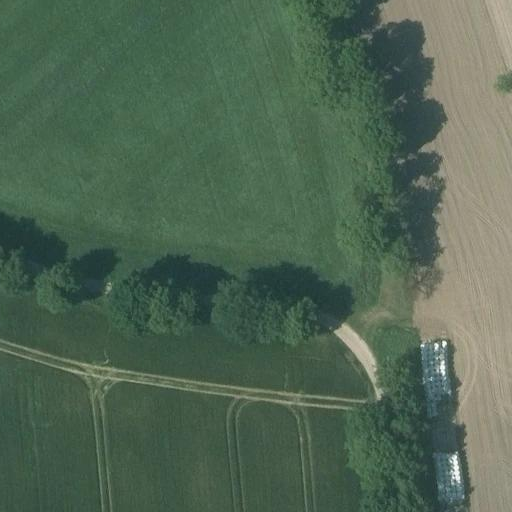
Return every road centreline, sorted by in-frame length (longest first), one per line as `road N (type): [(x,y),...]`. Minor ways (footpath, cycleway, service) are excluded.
road 1 (track): [(350,334),(375,315),(382,294),(362,157),(318,0)]
road 2 (track): [(0,259),(126,300),(330,320)]
road 3 (unclassified): [(394,511),(381,387),(368,355),(330,320)]
road 4 (track): [(375,315),(463,340),(511,343)]
